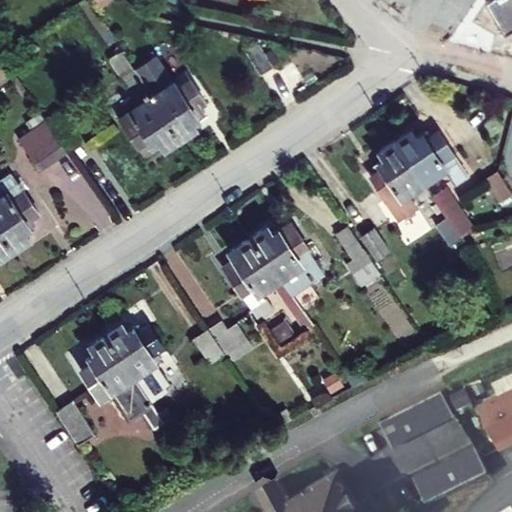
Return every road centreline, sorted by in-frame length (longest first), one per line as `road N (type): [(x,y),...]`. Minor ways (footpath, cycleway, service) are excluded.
road 1 (residential): [(0,333),(371,85),(388,45),(353,0)]
road 2 (residential): [(436,369),(186,511)]
